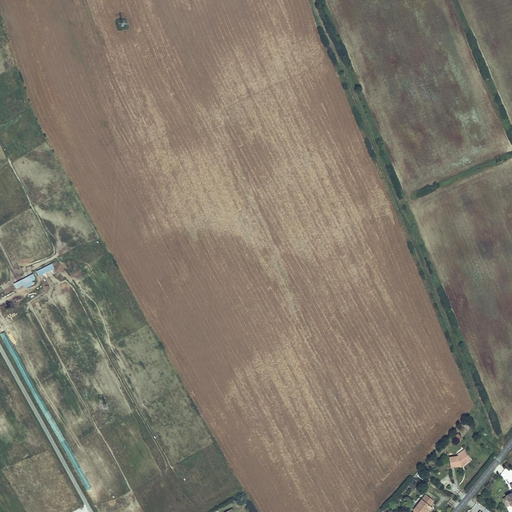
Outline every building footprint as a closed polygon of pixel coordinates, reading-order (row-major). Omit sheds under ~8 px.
[(38,276),(54,269),(52,264),(36,271),(38,276)] [(25,288),(37,284),(34,274),(13,281),(15,288),(24,285),(25,288)] [(465,450),(458,455),(448,457),(450,467),(460,466),(460,465),(462,463),(463,465),(471,459),(465,450)] [(511,484),(509,486),(511,492),(511,493),(510,494),(504,497),(504,498),(501,499),(504,507),(508,506),(508,507),(511,505),(511,484)] [(423,498),(414,509),(411,511),(426,511),(433,505),(432,504),(435,499),(428,493),(423,498)]
